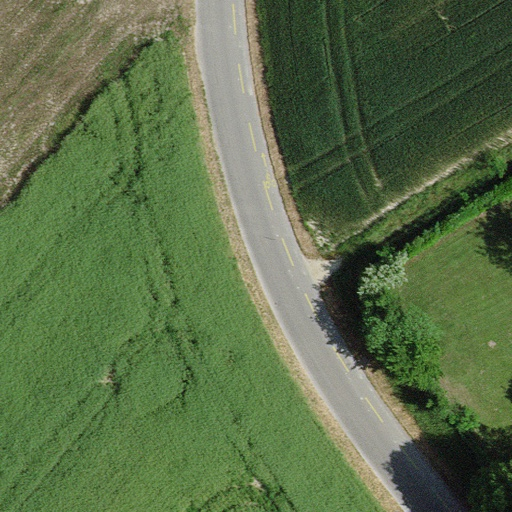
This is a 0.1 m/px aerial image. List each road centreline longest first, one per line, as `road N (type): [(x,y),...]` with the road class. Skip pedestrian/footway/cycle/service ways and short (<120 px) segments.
road 1 (unclassified): [(438,511),(322,353),(266,237),(238,130),(220,0)]
road 2 (track): [(511,155),(291,291)]
